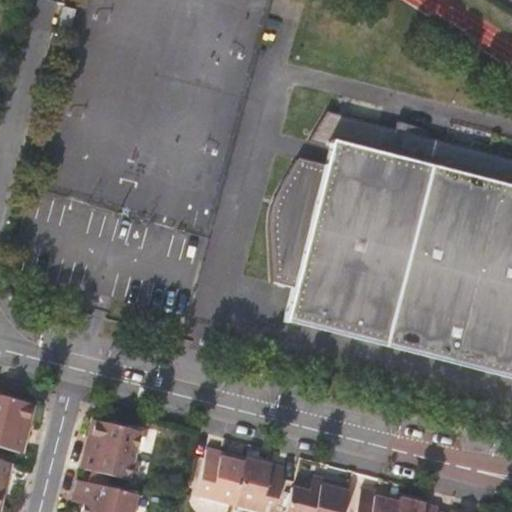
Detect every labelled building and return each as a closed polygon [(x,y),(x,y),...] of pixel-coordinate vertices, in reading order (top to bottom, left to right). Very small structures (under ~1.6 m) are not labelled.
[(356,73),(374,16),(323,0),(314,0),(297,55),(356,73)] [(67,8),(62,30),(72,32),(78,11),(67,8)] [(511,162),(327,111),(308,141),(329,146),(324,166),(295,160),(282,185),(276,194),(273,203),(271,211),(269,221),(270,232),(271,250),(273,283),(294,289),(284,325),(511,383),(511,162)] [(23,388),(4,383),(2,390),(21,395),(23,388)] [(0,447),(20,453),(24,436),(19,435),(23,419),(29,420),(31,409),(26,402),(0,395),(0,447)] [(24,436),(29,420),(23,419),(19,435),(24,436)] [(82,453),(78,468),(126,480),(130,464),(138,432),(95,421),(94,423),(88,427),(85,439),(89,440),(85,454),(82,453)] [(191,496),(231,507),(242,463),(243,458),(228,455),(227,460),(217,458),(218,453),(203,449),(191,496)] [(10,462),(0,459),(0,502),(2,492),(0,490),(0,478),(0,477),(6,478),(10,462)] [(242,463),(231,507),(251,511),(271,511),(283,469),(247,459),(246,464),(242,463)] [(137,466),(130,464),(126,480),(133,482),(137,466)] [(309,475),(305,491),(316,494),(320,478),(309,475)] [(82,506),(79,511),(130,511),(134,495),(104,487),(105,480),(89,476),(87,483),(75,481),(72,494),(84,497),(82,506)] [(341,511),(348,485),(320,478),(316,494),(305,491),(290,487),(282,511),(341,511)] [(395,511),(398,503),(399,498),(383,494),(382,500),(375,498),(377,492),(359,487),(352,511),(395,511)] [(84,497),(72,494),(70,503),(82,506),(84,497)] [(398,503),(395,511),(433,511),(435,508),(404,499),(402,504),(398,503)]
